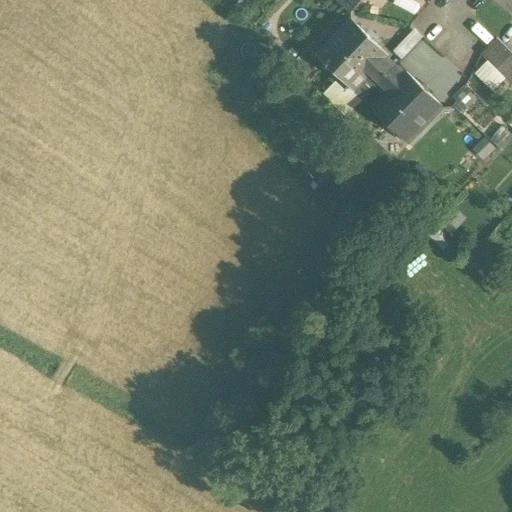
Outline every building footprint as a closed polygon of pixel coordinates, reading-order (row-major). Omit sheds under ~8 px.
[(363,0),(337,0),(351,13),(363,0)] [(408,0),(396,0),(395,5),(415,13),(419,4),(408,0)] [(389,56),(351,20),(317,56),(354,92),(367,79),(376,87),(396,67),(387,58),(389,56)] [(511,53),(497,39),(481,55),(497,70),(511,55),(511,53)] [(511,55),(497,70),(511,85),(511,55)] [(396,67),(376,87),(386,96),(372,110),(409,145),(444,109),(407,74),(405,76),(396,67)] [(465,87),(451,104),(465,115),(479,98),(465,87)] [(460,167),(472,178),(485,164),(474,153),(460,167)] [(453,221),(444,213),(436,222),(446,230),(453,221)] [(460,214),(446,230),(453,237),(468,221),(460,214)] [(478,254),(465,266),(493,299),(507,287),(478,254)]
